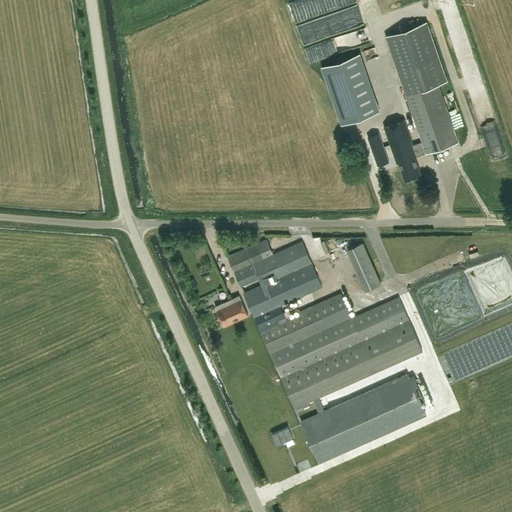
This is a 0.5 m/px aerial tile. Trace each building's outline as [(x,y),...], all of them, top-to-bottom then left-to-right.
[(371,2),(304,22),(309,40),(347,29),(347,31),(364,26),(361,16),(374,12),(371,2)] [(420,174),(414,157),(458,142),(438,83),(448,79),(427,20),(385,35),(397,69),(422,141),(413,145),(404,119),(384,126),(395,156),(389,158),(379,128),(364,133),(377,171),(391,166),(397,163),(397,164),(400,163),(405,179),(420,174)] [(366,26),(349,32),(354,47),(371,41),(366,26)] [(363,52),(366,60),(376,56),(374,48),(363,52)] [(360,53),(322,66),(341,123),(379,109),(360,53)] [(391,68),(388,58),(375,61),(378,71),(391,68)] [(488,155),(501,151),(474,64),(462,68),(467,84),(472,82),(474,89),(470,90),(472,95),(470,96),(488,155)] [(257,244),(229,257),(242,287),(261,278),(263,284),(304,266),(313,262),(303,241),(274,254),(268,240),(257,244)] [(381,283),(362,240),(346,247),(365,290),(381,283)] [(511,276),(506,258),(465,271),(480,317),(511,306),(511,276)] [(263,284),(245,292),(256,317),(261,329),(296,408),(302,405),(303,407),(310,404),(309,402),(314,400),(319,412),(324,410),(318,398),(424,351),(400,296),(352,317),(341,294),(287,318),(281,306),(324,287),(313,262),(304,266),(263,284)] [(207,274),(200,278),(202,283),(209,280),(207,274)] [(236,291),(234,282),(225,283),(227,293),(236,291)] [(249,317),(240,296),(216,307),(225,327),(249,317)] [(319,412),(301,421),(320,462),(426,415),(420,402),(427,399),(420,383),(413,386),(407,373),(324,410),(319,412)]
